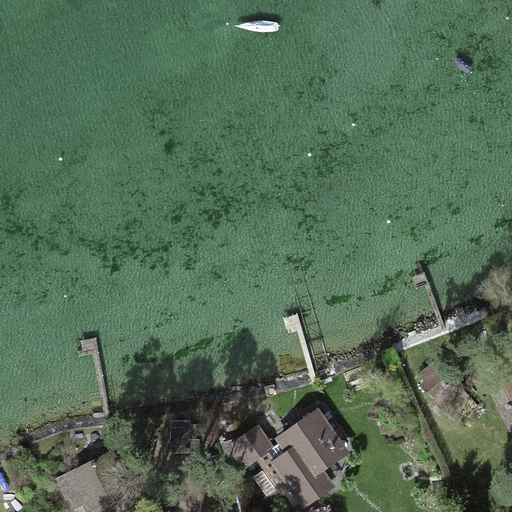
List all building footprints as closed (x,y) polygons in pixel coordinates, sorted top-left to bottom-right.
[(427,381),(421,386),(440,407),(463,387),(438,360),(421,375),(427,381)] [(511,380),(510,377),(489,388),(511,430),(511,429),(511,380)] [(239,459),(237,460),(238,464),(249,462),(248,461),(260,458),(278,484),(286,479),(302,502),(329,484),(318,467),(343,450),(319,415),(282,441),(282,442),(271,449),(260,433),(234,441),(239,459)] [(189,426),(189,422),(172,421),(173,453),(189,451),(189,435),(203,435),(203,426),(189,426)] [(91,511),(110,511),(131,502),(110,457),(92,465),(94,470),(62,485),(72,505),(85,499),(91,511)]
